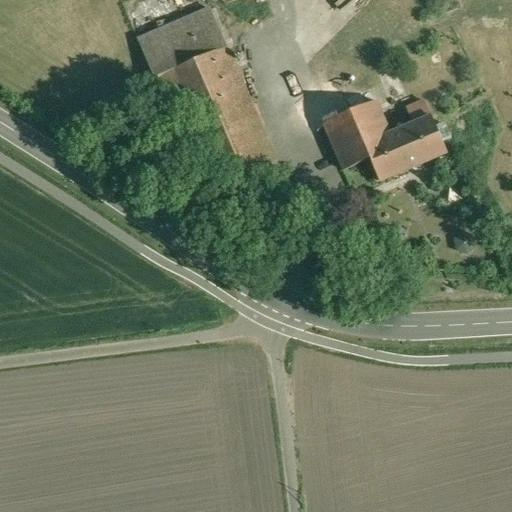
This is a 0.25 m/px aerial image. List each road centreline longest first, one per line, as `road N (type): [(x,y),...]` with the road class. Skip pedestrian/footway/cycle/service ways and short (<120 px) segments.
road 1 (tertiary): [(285,297),(0,119)]
road 2 (unclassified): [(0,359),(273,324)]
road 3 (tertiary): [(511,317),(381,320),(285,297)]
road 4 (unclassified): [(273,324),(295,511)]
